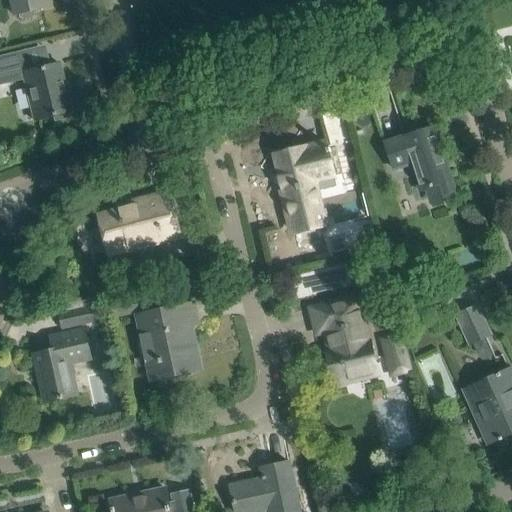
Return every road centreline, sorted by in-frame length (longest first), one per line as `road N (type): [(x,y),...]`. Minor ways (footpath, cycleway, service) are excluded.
road 1 (residential): [(0,466),(237,414),(264,394),(268,375),(205,125)]
road 2 (residential): [(205,125),(456,47),(481,72),(511,185)]
road 3 (residential): [(9,193),(150,142)]
road 4 (residential): [(150,142),(115,0)]
